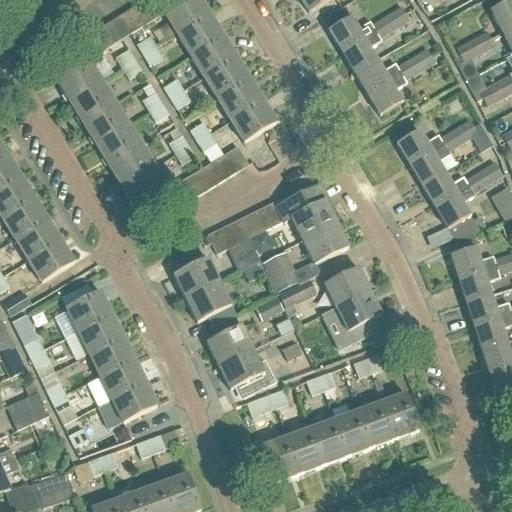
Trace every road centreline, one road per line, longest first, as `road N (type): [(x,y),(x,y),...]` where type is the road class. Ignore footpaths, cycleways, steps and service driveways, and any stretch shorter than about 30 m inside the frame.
road 1 (residential): [(475,471),(398,277),(319,130),(235,0)]
road 2 (residential): [(6,62),(196,409),(233,511)]
